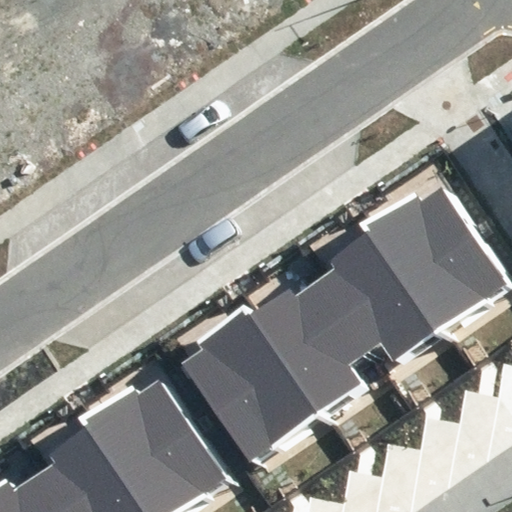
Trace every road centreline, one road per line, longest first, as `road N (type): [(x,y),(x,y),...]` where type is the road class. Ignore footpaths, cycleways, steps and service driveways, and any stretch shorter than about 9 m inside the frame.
road 1 (unknown): [(0,328),(472,0)]
road 2 (unknown): [(511,190),(412,41)]
